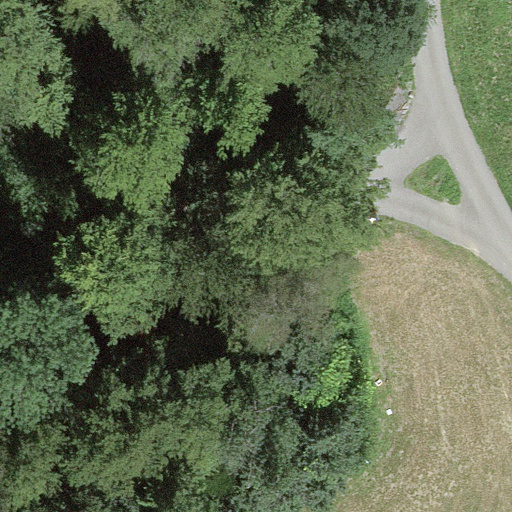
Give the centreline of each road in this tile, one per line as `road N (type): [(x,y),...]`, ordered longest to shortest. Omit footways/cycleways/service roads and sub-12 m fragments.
road 1 (track): [(493,234),(344,193),(171,222),(0,320)]
road 2 (track): [(493,234),(435,104),(431,0)]
road 3 (track): [(435,104),(344,193)]
